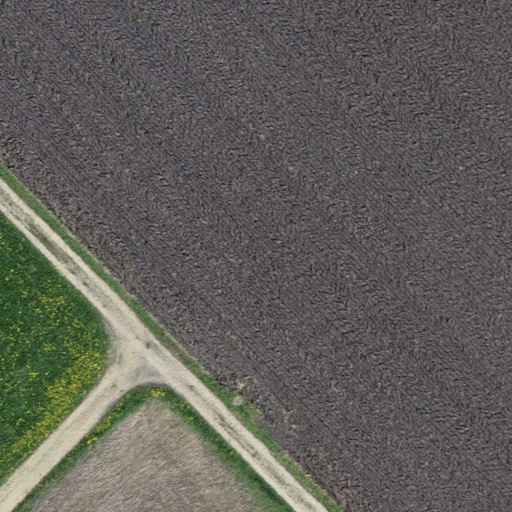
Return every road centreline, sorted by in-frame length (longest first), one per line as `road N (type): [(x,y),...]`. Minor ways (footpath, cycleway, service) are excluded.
road 1 (track): [(282,511),(0,230)]
road 2 (track): [(0,487),(120,358)]
